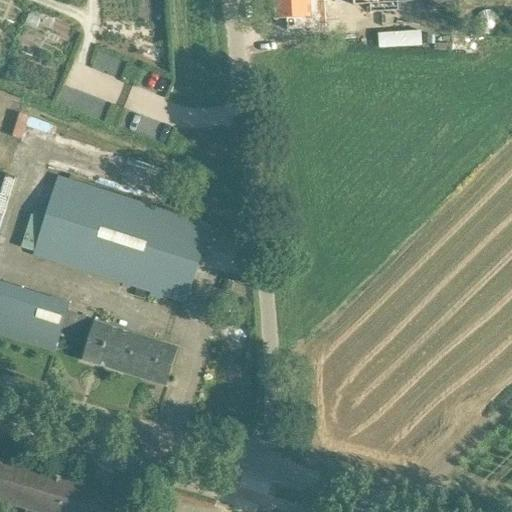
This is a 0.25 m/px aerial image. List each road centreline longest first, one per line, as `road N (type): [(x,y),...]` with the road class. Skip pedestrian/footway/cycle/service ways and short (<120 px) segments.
road 1 (unclassified): [(264,470),(272,426),(268,322),(233,0)]
road 2 (unclassified): [(264,470),(0,386)]
road 3 (unclassified): [(406,511),(264,470)]
